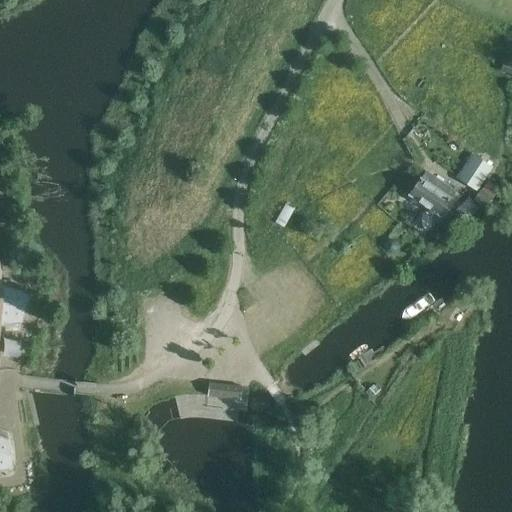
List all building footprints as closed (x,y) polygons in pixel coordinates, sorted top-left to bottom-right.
[(511,64),(504,62),(501,71),(502,71),(511,74),(511,70),(511,64)] [(472,155),(456,179),(461,182),(476,192),(487,175),(492,168),(472,155)] [(425,171),(408,195),(438,216),(451,197),(448,196),(452,189),(443,183),(433,176),(425,171)] [(486,183),(480,191),(486,195),(492,199),(497,190),(486,183)] [(480,191),(475,199),(485,206),(492,199),(486,195),(480,191)] [(468,198),(456,210),(465,220),(478,209),(468,198)] [(387,238),(382,245),(385,253),(393,254),(399,247),(395,239),(387,238)] [(0,478),(10,477),(13,474),(13,471),(12,471),(11,470),(12,468),(13,467),(13,466),(9,439),(8,432),(0,429),(0,333),(1,327),(3,326),(4,332),(18,330),(20,324),(30,297),(30,295),(32,292),(32,290),(30,288),(10,280),(1,281),(0,270),(0,478)] [(208,384),(207,396),(240,399),(240,396),(241,386),(209,383),(208,384)]
